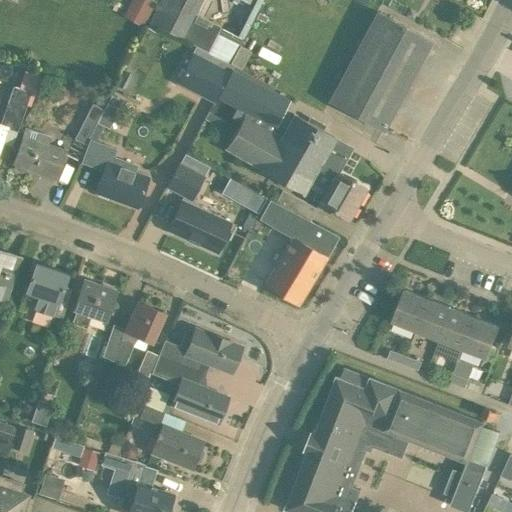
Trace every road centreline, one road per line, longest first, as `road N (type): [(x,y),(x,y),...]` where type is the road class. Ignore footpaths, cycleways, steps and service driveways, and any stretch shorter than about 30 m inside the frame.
road 1 (residential): [(309,340),(114,248),(0,208)]
road 2 (residential): [(387,218),(511,0)]
road 3 (residential): [(232,511),(309,340)]
road 4 (residential): [(309,340),(387,218)]
road 5 (residential): [(387,218),(511,265)]
